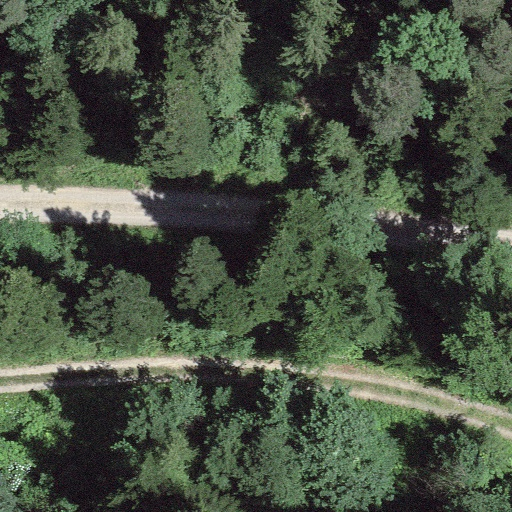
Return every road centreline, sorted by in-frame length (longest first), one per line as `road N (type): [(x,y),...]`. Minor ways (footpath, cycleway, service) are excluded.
road 1 (track): [(511,445),(265,371),(0,376)]
road 2 (track): [(511,244),(289,218),(0,206)]
